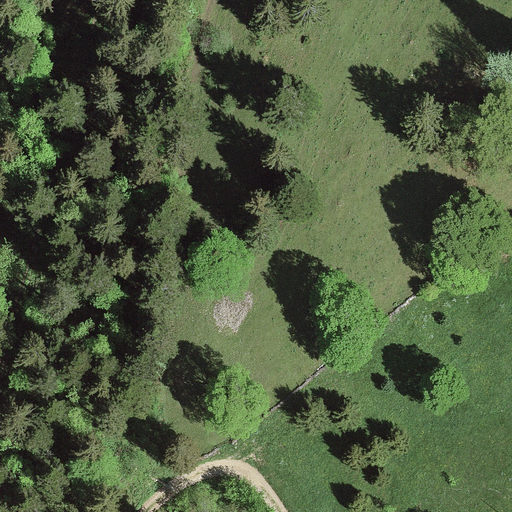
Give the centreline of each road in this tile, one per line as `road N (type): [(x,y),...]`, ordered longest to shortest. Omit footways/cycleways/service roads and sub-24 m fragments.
road 1 (track): [(0,467),(12,387),(134,0)]
road 2 (track): [(221,469),(263,0)]
road 3 (trunk): [(0,228),(183,511)]
road 4 (track): [(146,511),(167,489),(221,469),(278,511)]
